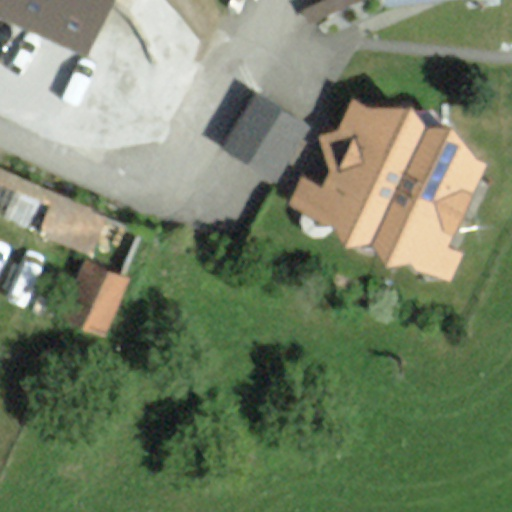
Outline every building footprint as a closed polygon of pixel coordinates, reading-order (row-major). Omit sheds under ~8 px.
[(0,0),(0,1),(86,40),(103,0),(0,0)] [(306,125),(256,94),(224,145),(274,176),(306,125)] [(368,101),(356,95),(342,126),(319,132),(327,160),(319,178),(304,171),(289,204),(451,276),(464,247),(449,240),(487,155),(475,149),(460,113),(431,117),(418,94),(368,101)] [(99,213),(1,169),(0,170),(0,212),(82,249),(99,213)] [(104,332),(130,277),(90,258),(63,313),(104,332)]
